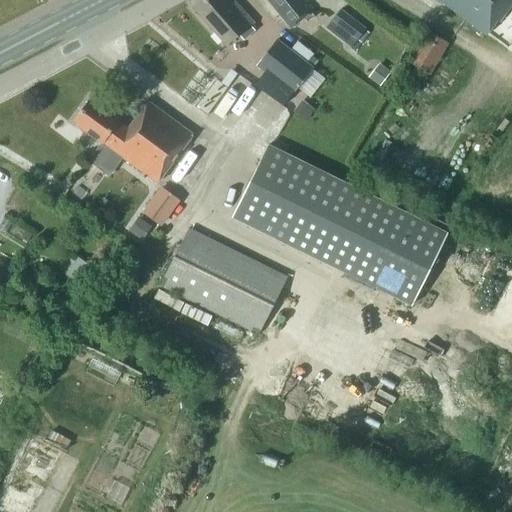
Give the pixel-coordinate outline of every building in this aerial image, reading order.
[(250,24),(253,21),(235,2),(232,5),(227,0),(202,0),(194,7),(226,45),(239,34),(244,39),(255,29),(250,24)] [(268,0),(291,28),(313,9),(305,0),(268,0)] [(499,22),(511,3),(511,0),(439,0),(487,34),(497,20),(499,22)] [(366,28),(340,9),(332,20),(357,39),(366,28)] [(430,75),(449,43),(427,30),(409,62),(430,75)] [(257,65),(293,93),(313,67),(277,39),(257,65)] [(379,61),(368,75),(380,84),(390,70),(379,61)] [(119,120),(90,98),(73,121),(102,142),(103,141),(112,149),(157,183),(193,134),(147,101),(128,128),(118,121),(119,120)] [(448,233),(268,144),(232,216),(412,305),(448,233)] [(167,182),(150,210),(172,223),(189,195),(167,182)] [(144,215),(135,229),(151,238),(160,223),(144,215)] [(259,334),(287,276),(189,228),(160,285),(259,334)] [(66,273),(85,285),(96,268),(76,256),(66,273)] [(107,347),(102,358),(120,367),(125,357),(107,347)] [(0,400),(10,381),(0,375),(0,400)] [(0,511),(32,511),(66,450),(46,439),(33,432),(0,493),(0,511)]
